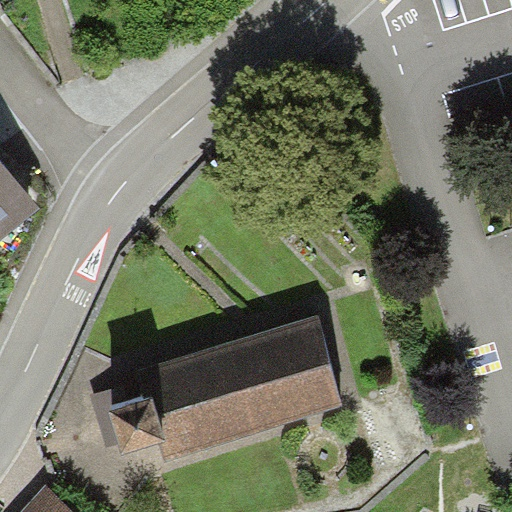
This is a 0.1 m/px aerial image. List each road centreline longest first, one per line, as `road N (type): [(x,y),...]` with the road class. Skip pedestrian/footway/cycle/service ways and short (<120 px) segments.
road 1 (tertiary): [(116,191),(327,0)]
road 2 (tertiary): [(0,423),(116,191)]
road 3 (residential): [(116,191),(0,67)]
